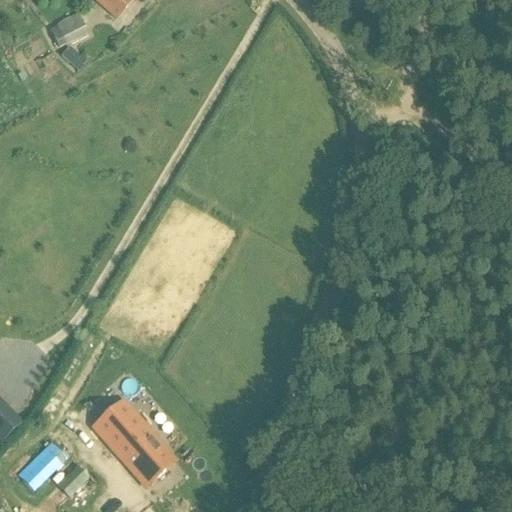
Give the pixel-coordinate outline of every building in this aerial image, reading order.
[(90,0),(116,22),(135,1),(134,0),(90,0)] [(80,48),(77,41),(88,35),(77,15),(55,26),(56,28),(49,32),(58,50),(66,46),(69,53),(80,48)] [(162,449),(121,403),(91,430),(122,464),(127,459),(151,486),(170,469),(157,454),(162,449)] [(0,436),(13,425),(0,409),(0,436)] [(33,495),(68,460),(45,437),(32,450),(39,457),(17,478),(33,495)] [(68,502),(89,481),(77,468),(55,488),(68,502)]
